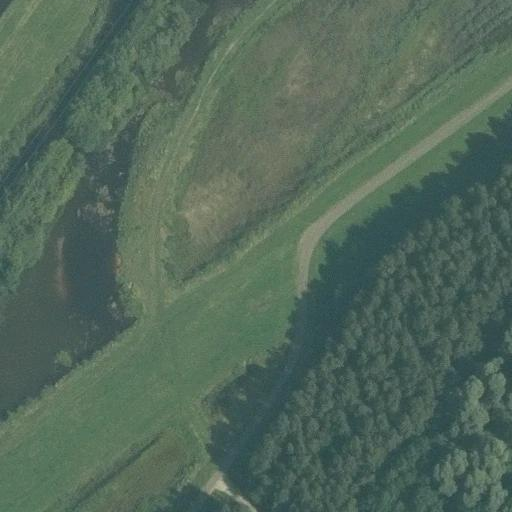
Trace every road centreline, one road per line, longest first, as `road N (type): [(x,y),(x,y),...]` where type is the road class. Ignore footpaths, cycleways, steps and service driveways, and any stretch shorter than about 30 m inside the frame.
road 1 (unknown): [(511,52),(293,208),(280,229),(271,357),(166,511)]
road 2 (track): [(157,326),(160,202),(181,132),(284,0)]
road 3 (track): [(0,449),(157,326)]
road 4 (track): [(157,326),(322,224)]
road 5 (track): [(217,474),(157,326)]
